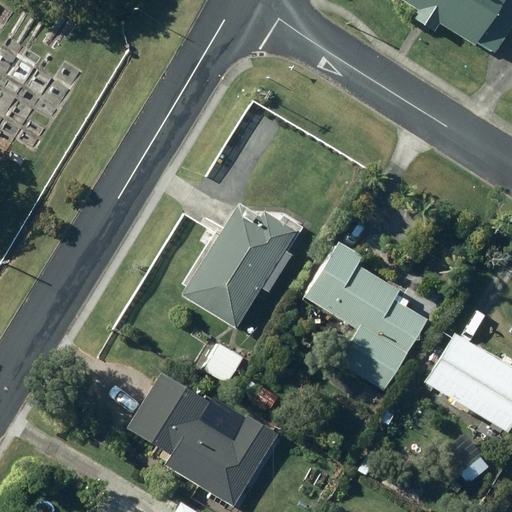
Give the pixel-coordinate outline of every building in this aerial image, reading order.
[(511,0),(399,0),(415,10),(411,17),(432,30),(437,23),(472,45),(474,42),(492,54),(509,28),(511,29),(511,0)] [(179,295),(233,328),(258,288),(265,292),(288,255),(280,250),(292,230),(259,209),(256,214),(235,202),(179,295)] [(351,264),(356,255),(332,241),(300,298),(354,328),(334,363),(382,390),(423,317),(402,306),(405,300),(393,293),(395,289),(351,264)] [(452,400),(449,405),(464,414),(466,410),(504,433),(511,420),(511,361),(504,357),(500,363),(449,332),(420,381),(452,400)] [(216,344),(201,370),(225,384),(240,358),(216,344)] [(154,372),(122,427),(168,455),(162,466),(209,493),(207,497),(222,506),(224,503),(231,507),(274,434),(242,415),(228,438),(193,418),(203,401),(154,372)] [(252,399),(268,409),(276,395),(243,376),(237,387),(253,397),(252,399)] [(478,453),(459,433),(437,455),(456,474),(478,453)] [(193,511),(175,501),(168,511),(193,511)]
